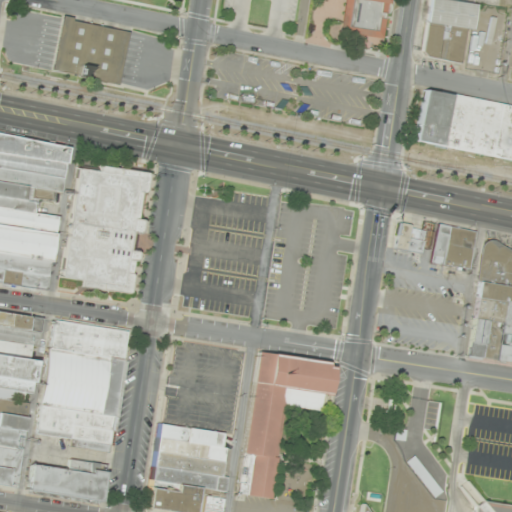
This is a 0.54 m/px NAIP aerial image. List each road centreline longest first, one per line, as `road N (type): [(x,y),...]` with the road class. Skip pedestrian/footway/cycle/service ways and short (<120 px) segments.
road 1 (primary): [(511,214),(0,109)]
road 2 (residential): [(511,94),(37,0)]
road 3 (tertiary): [(178,149),(121,511)]
road 4 (residential): [(0,299),(361,355)]
road 5 (tertiary): [(386,190),(336,511)]
road 6 (tertiary): [(386,190),(415,0)]
road 7 (residential): [(511,378),(361,355)]
road 8 (residential): [(178,149),(202,0)]
